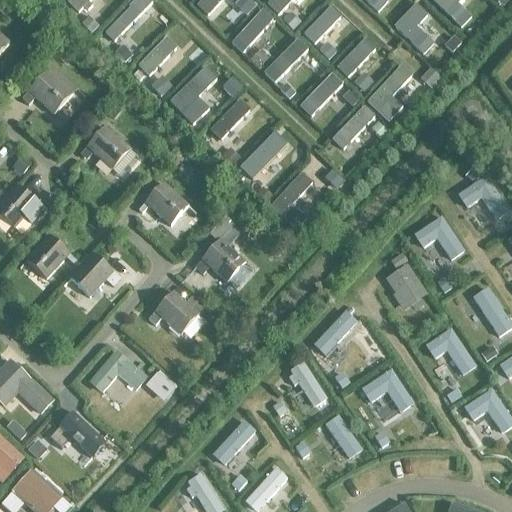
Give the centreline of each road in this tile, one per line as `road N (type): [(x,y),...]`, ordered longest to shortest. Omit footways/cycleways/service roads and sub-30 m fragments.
road 1 (unknown): [(385,304),(487,460),(486,500)]
road 2 (unknown): [(183,0),(325,142)]
